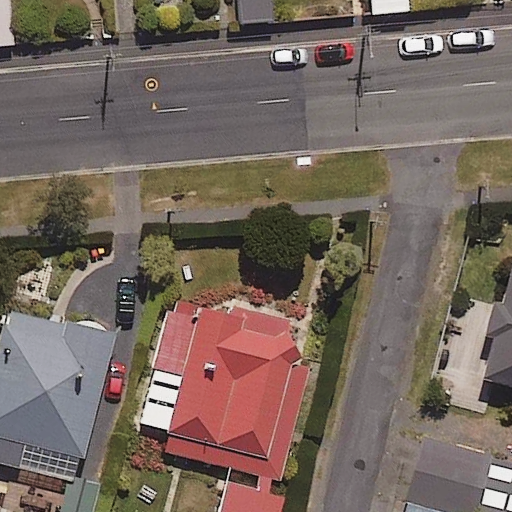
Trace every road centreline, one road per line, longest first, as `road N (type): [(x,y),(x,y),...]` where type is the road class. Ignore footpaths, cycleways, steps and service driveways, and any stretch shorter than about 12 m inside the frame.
road 1 (tertiary): [(0,124),(437,86)]
road 2 (residential): [(340,511),(418,218),(437,86)]
